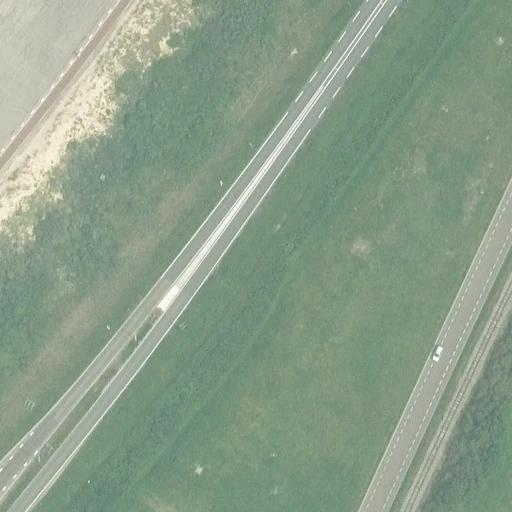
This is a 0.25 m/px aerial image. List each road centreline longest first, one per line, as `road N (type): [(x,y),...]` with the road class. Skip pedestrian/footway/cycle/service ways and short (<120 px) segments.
road 1 (tertiary): [(369,511),(511,202)]
road 2 (primary): [(15,511),(167,318),(206,245)]
road 3 (primary): [(206,245),(0,484)]
road 4 (primary): [(206,245),(383,0)]
